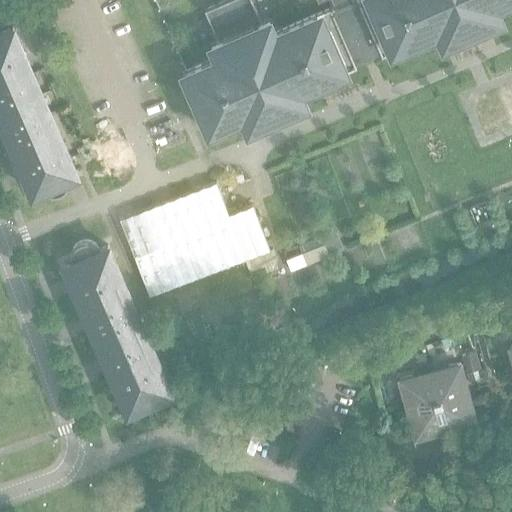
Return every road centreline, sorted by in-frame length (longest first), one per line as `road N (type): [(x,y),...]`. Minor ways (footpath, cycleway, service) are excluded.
road 1 (residential): [(372,93),(0,242)]
road 2 (residential): [(295,480),(335,366),(511,306)]
road 3 (residential): [(66,466),(92,468),(163,441),(295,480)]
road 4 (residential): [(66,466),(71,436),(0,242)]
